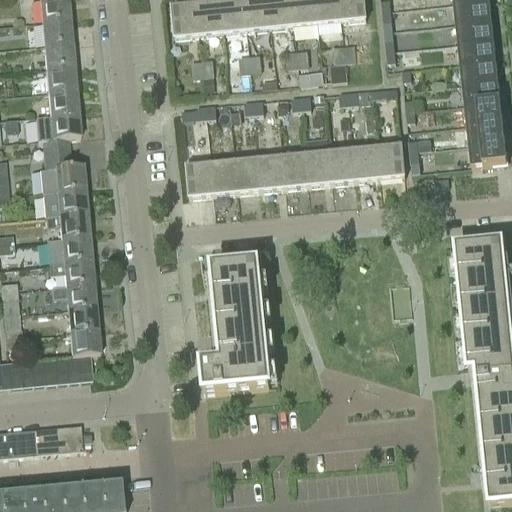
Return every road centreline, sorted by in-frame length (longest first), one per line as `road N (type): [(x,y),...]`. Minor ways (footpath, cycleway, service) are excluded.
road 1 (residential): [(511,205),(140,243)]
road 2 (residential): [(140,243),(116,0)]
road 3 (residential): [(156,402),(140,243)]
road 4 (residential): [(0,417),(156,402)]
